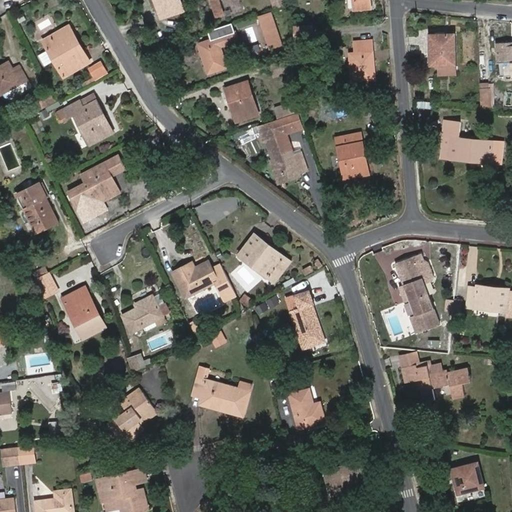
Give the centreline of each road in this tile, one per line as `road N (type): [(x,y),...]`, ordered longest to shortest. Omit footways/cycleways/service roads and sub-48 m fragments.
road 1 (residential): [(412,511),(347,273),(333,250)]
road 2 (residential): [(396,3),(413,224)]
road 3 (residential): [(231,170),(161,111),(94,0)]
road 4 (residential): [(231,170),(128,227),(106,248)]
road 5 (residential): [(333,250),(231,170)]
